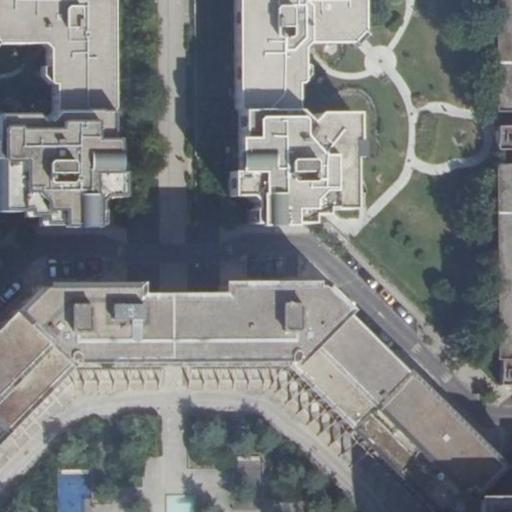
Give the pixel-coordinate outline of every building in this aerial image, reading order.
[(51,84),(51,112),(106,113),(110,107),(109,0),(0,0),(0,42),(40,44),(45,48),(44,81),(48,84),(51,84)] [(234,0),(235,107),(238,110),(238,171),(226,171),(226,194),(244,194),(255,204),(251,208),(246,208),(245,221),(306,221),(306,213),(319,213),(320,206),(329,207),(329,208),(348,207),(348,140),(352,141),(351,113),(315,114),(304,123),(294,109),(293,84),(299,81),(299,48),(306,41),(350,41),(361,31),(360,0),(234,0)] [(511,0),(492,0),(493,15),(493,111),(511,112),(511,163),(493,163),(494,359),(511,359),(511,0)] [(106,171),(106,113),(51,112),(40,123),(31,116),(0,115),(0,209),(16,211),(17,208),(25,207),(24,213),(38,214),(39,223),(97,222),(97,211),(91,204),(99,196),(120,195),(120,172),(106,171)] [(72,262),(48,263),(49,279),(72,278),(72,262)] [(0,511),(0,425),(62,364),(61,361),(60,357),(61,355),(63,355),(65,356),(66,357),(69,360),(130,360),(130,356),(173,357),(219,356),(220,360),(279,359),(282,356),(284,353),(287,354),(288,356),(286,363),(350,425),(351,424),(373,445),(372,447),(435,509),(440,508),(442,508),(443,510),(443,511),(511,511),(511,500),(471,501),(470,499),(500,467),(424,393),(403,372),(401,374),(312,288),(296,288),(248,288),(218,288),(218,297),(173,297),(130,298),(130,288),(102,288),(48,288),(35,288),(0,322),(0,511)] [(87,511),(86,477),(62,478),(63,511),(87,511)]
